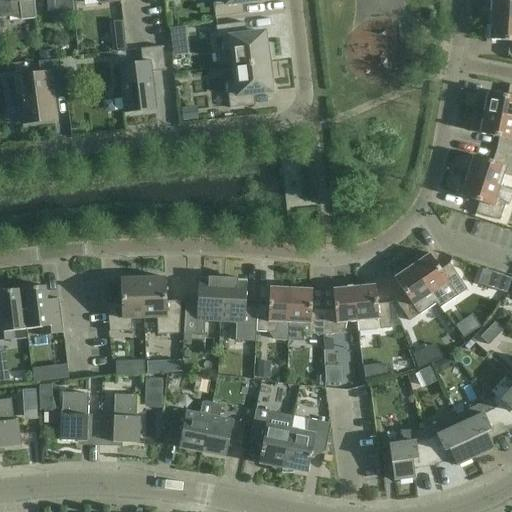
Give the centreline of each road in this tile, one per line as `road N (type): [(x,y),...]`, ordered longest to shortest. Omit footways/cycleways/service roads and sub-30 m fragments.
road 1 (residential): [(0,261),(178,245),(329,255),(375,248),(405,228),(435,184),(462,65),(461,0)]
road 2 (residential): [(0,158),(306,116),(293,0)]
road 3 (residential): [(0,492),(126,481),(296,511)]
